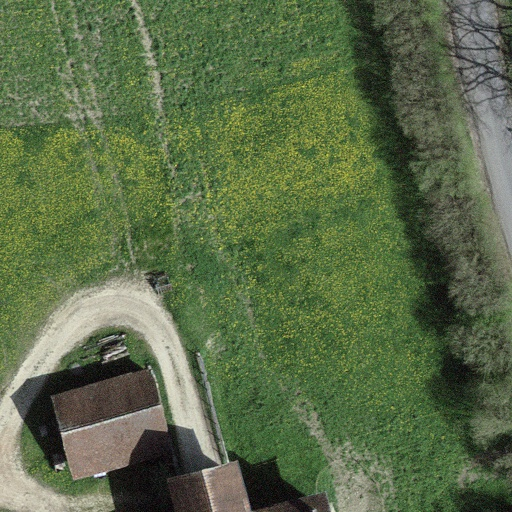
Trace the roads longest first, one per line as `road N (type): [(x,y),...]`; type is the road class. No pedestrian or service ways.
road 1 (track): [(117,312),(168,215),(314,0)]
road 2 (track): [(0,433),(57,339),(95,314),(117,312),(153,328),(165,343),(190,455)]
road 3 (residential): [(511,195),(467,0)]
